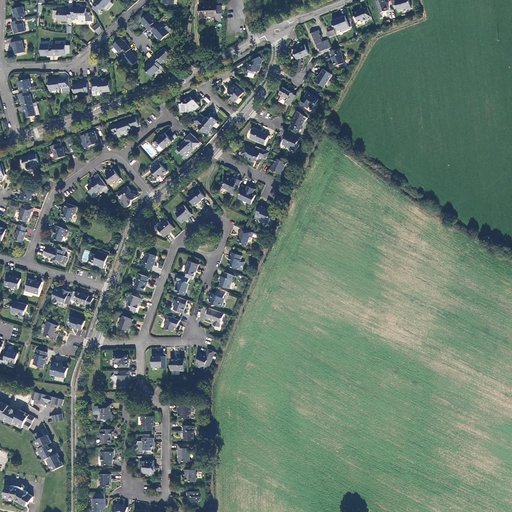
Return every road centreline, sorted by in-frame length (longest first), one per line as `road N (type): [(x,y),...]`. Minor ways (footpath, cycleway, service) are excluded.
road 1 (residential): [(271,35),(182,79),(19,141)]
road 2 (residential): [(91,345),(78,397),(80,511)]
road 3 (residential): [(28,264),(59,190),(105,156),(119,158)]
road 4 (residential): [(1,68),(68,66),(122,23)]
road 5 (residential): [(166,499),(166,408),(143,386)]
